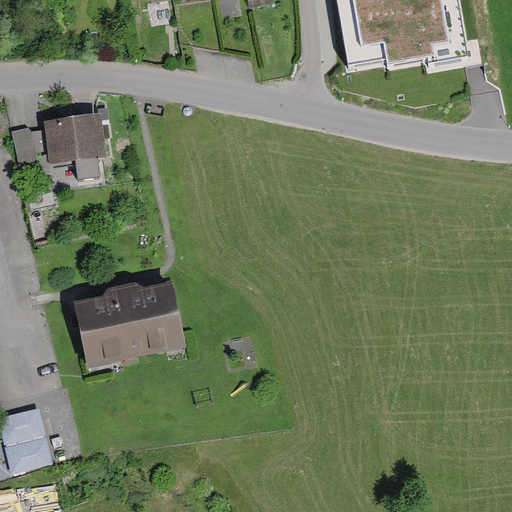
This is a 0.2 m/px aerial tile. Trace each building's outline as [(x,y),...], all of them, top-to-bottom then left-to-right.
[(332,0),(347,77),(384,70),(385,78),(427,71),(428,76),(474,68),(462,0),(332,0)] [(101,120),(46,128),(52,170),(76,167),(79,186),(101,183),(99,164),(107,163),(101,120)] [(30,130),(13,134),(22,173),(39,169),(30,130)] [(104,305),(75,311),(89,375),(187,354),(174,290),(144,296),(137,289),(107,296),(104,305)] [(38,409),(0,417),(0,421),(13,475),(52,466),(38,409)]
